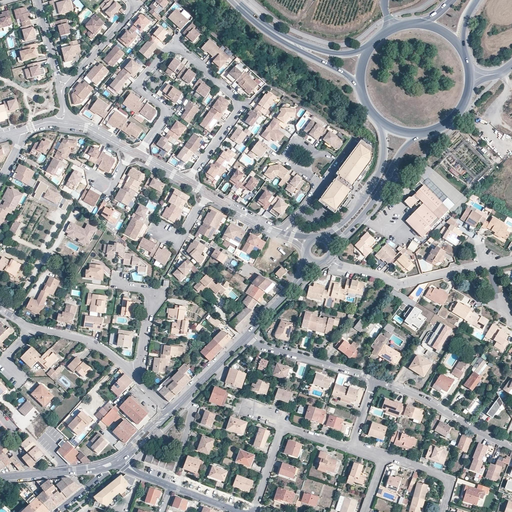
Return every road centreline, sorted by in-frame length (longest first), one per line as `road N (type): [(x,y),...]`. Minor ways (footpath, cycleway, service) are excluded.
road 1 (residential): [(189,181),(237,105),(180,50),(167,48),(139,78),(139,90),(163,111),(139,153)]
road 2 (tertiary): [(331,251),(374,199),(397,153),(431,131)]
road 3 (residential): [(487,264),(398,285),(340,265)]
road 4 (residential): [(375,380),(511,447)]
road 5 (tertiary): [(381,120),(384,152),(369,194),(320,238)]
road 6 (residential): [(245,337),(375,380)]
road 7 (residential): [(62,97),(134,6),(128,0)]
road 8 (residential): [(117,282),(154,298),(132,373)]
